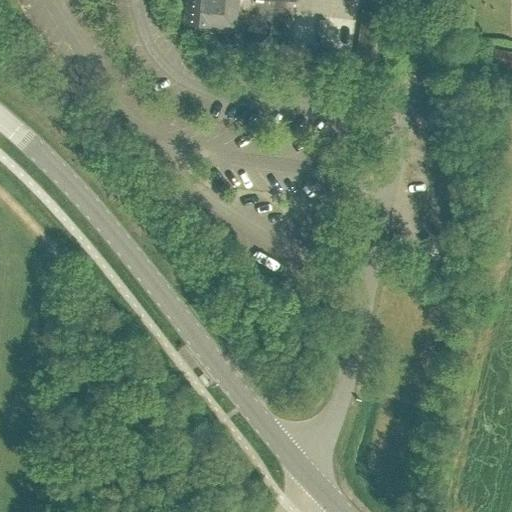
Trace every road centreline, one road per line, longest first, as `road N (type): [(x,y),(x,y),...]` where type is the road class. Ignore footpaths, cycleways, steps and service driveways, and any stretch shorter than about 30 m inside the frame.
road 1 (unclassified): [(307,475),(342,395),(432,0)]
road 2 (tertiary): [(307,475),(78,193),(0,116)]
